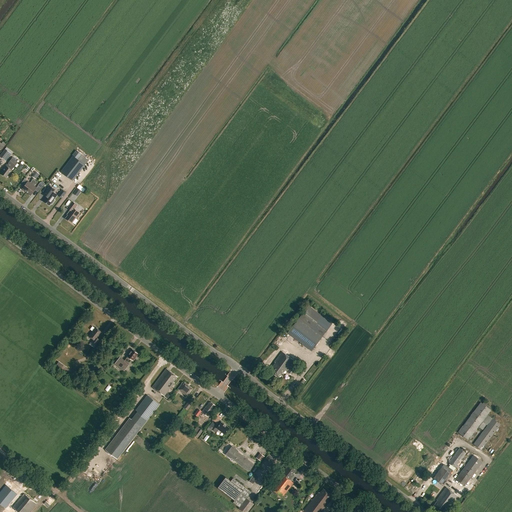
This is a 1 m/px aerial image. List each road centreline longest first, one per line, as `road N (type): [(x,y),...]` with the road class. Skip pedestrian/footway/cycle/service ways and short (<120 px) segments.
road 1 (unclassified): [(236,367),(0,190)]
road 2 (tertiary): [(216,394),(0,230)]
road 3 (unclassified): [(425,511),(236,367)]
road 4 (track): [(165,356),(65,489),(34,511)]
road 5 (tertiary): [(372,511),(216,394)]
